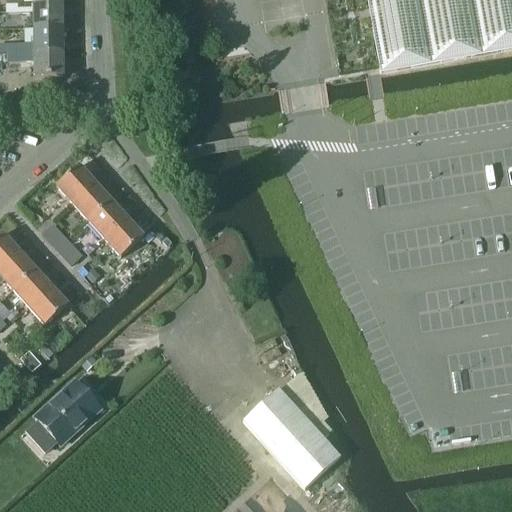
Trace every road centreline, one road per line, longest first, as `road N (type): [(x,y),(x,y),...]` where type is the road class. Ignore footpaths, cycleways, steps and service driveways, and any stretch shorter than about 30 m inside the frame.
road 1 (residential): [(97,111),(191,238)]
road 2 (track): [(244,386),(233,429),(309,511)]
road 3 (residential): [(0,201),(97,111)]
